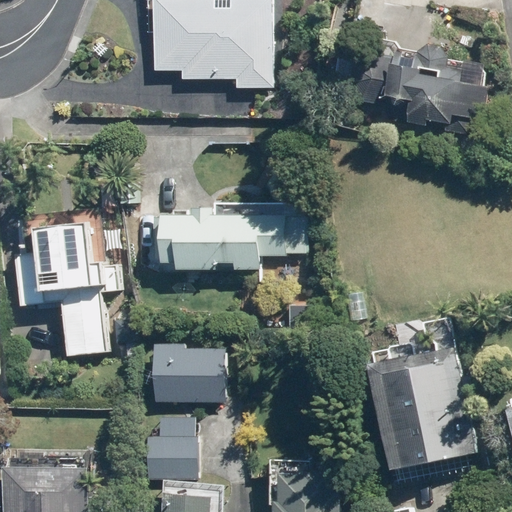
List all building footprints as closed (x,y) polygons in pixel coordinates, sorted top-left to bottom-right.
[(247,78),(246,86),(282,87),(284,0),(167,0),(166,68),(192,69),(192,76),(247,78)] [(393,108),(391,120),(415,126),(453,135),(454,132),(472,137),(477,118),(490,121),(498,88),(490,86),(494,66),(474,61),(472,71),(456,67),(458,59),(451,49),(440,46),(427,54),(424,67),(375,55),(360,64),(355,86),(364,101),(393,108)] [(194,260),(194,267),(231,268),(231,260),(248,260),(247,268),(272,268),(272,254),(294,255),(295,215),(228,213),(228,205),(210,206),(210,214),(179,213),(179,217),(163,217),(162,258),(178,258),(178,260),(194,260)] [(115,291),(131,290),(129,263),(121,263),(121,259),(110,259),(107,221),(54,224),(56,253),(28,256),(31,304),(74,300),(78,353),(119,350),(115,291)] [(318,306),(290,306),(289,329),(317,330),(318,306)] [(166,401),(235,402),(236,349),(196,348),(196,344),(167,343),(166,401)] [(144,344),(132,345),(132,356),(145,356),(144,344)] [(465,347),(391,361),(410,465),(484,452),(465,347)] [(172,417),(172,437),(157,437),(157,479),(207,478),(206,437),(203,436),(202,416),(172,417)] [(18,464),(15,511),(101,511),(104,469),(18,464)] [(278,511),(348,511),(349,489),(344,489),(345,468),(318,467),(317,471),(292,470),(290,497),(286,496),(286,503),(279,503),(278,511)] [(230,511),(233,497),(184,490),(180,511),(230,511)]
